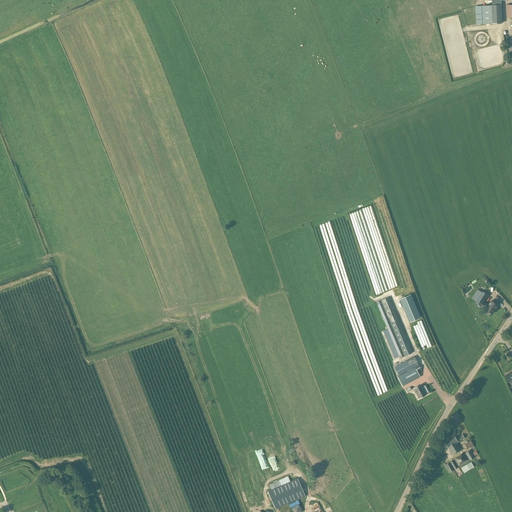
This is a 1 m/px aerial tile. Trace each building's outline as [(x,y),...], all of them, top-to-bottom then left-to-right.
[(476,6),(476,24),(493,23),(502,23),(502,4),(492,5),(476,6)] [(411,294),(400,299),(409,322),(420,317),(411,294)] [(389,296),(376,302),(377,303),(388,329),(391,337),(386,339),(389,347),(394,358),(399,356),(400,358),(404,356),(412,353),(400,324),(389,296)] [(475,302),(481,306),(485,300),(479,297),(475,302)] [(498,305),(491,301),(488,305),(484,302),(482,306),(486,308),(486,309),(492,313),(498,305)] [(400,365),(395,367),(399,374),(399,376),(402,374),(415,367),(419,365),(418,364),(415,357),(400,365)] [(399,376),(397,376),(402,386),(407,383),(420,376),(418,372),(422,370),(419,365),(415,367),(402,374),(399,376)] [(418,398),(426,394),(426,393),(428,392),(425,385),(422,386),(421,384),(413,388),(418,398)] [(455,436),(445,442),(448,448),(451,453),(460,448),(457,443),(458,442),(459,441),(457,438),(456,438),(455,436)] [(464,444),(467,449),(474,445),(471,440),(464,444)] [(465,453),(469,460),(474,457),(470,450),(465,453)] [(453,459),(449,462),(454,470),(458,467),(469,461),(465,453),(453,459)] [(259,464),(265,476),(280,469),(274,457),(259,464)] [(445,465),(449,472),(454,470),(449,462),(445,465)] [(268,491),(275,510),(306,496),(301,487),(297,478),(268,491)] [(297,502),(290,507),(293,511),(298,511),(302,510),(297,502)]
